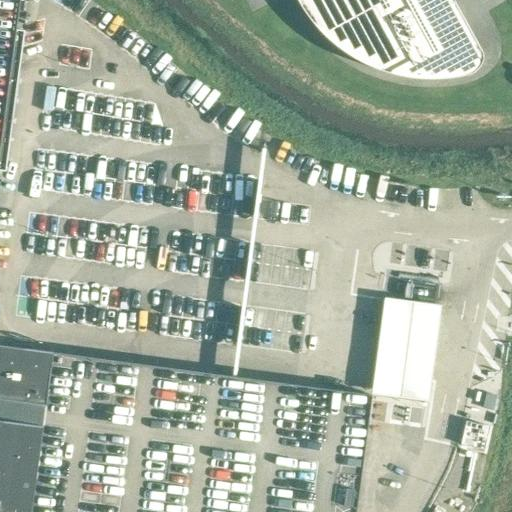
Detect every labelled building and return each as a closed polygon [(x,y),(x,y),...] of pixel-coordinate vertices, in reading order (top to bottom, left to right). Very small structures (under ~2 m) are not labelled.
[(0,0),(0,511),(355,511),(371,396),(32,351),(32,346),(14,344),(13,348),(0,346),(0,171),(5,172),(24,31),(16,30),(18,12),(22,12),(24,1),(20,1),(19,0),(0,0)] [(296,0),(300,7),(304,14),(309,20),(314,26),(319,32),(325,37),(333,44),(341,51),(350,57),(359,62),(368,66),(378,70),(389,74),(399,76),(409,78),(420,79),(428,80),(437,80),(445,79),(453,78),(461,77),(467,76),(472,74),(476,71),(479,66),(481,61),(481,56),(480,51),(479,49),(478,48),(477,47),(476,46),(474,45),(462,38),(446,8),(454,3),(453,1),(452,0),(296,0)] [(441,297),(385,290),(372,385),(428,392),(441,297)] [(493,411),(496,396),(486,393),(483,408),(493,411)] [(466,421),(461,445),(475,448),(484,450),(489,427),(466,421)]
